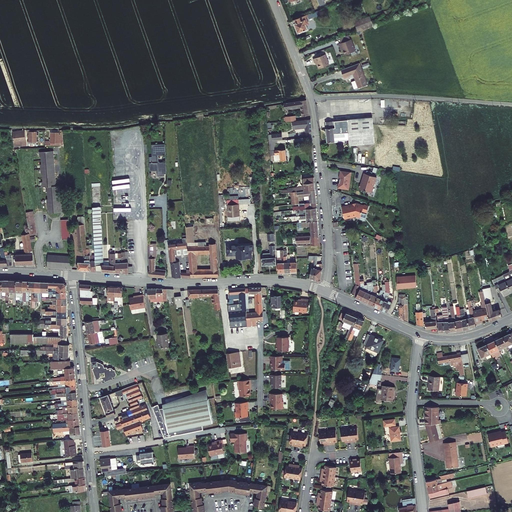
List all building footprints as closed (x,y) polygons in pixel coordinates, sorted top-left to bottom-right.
[(354,22),(358,32),(373,26),(370,16),(354,22)] [(305,18),(291,23),(296,36),(308,32),(304,22),(307,21),(305,18)] [(343,50),(345,55),(356,51),(351,39),(350,40),(349,35),(339,39),(341,43),(339,44),(341,48),(342,47),(343,50)] [(325,57),(312,61),(314,65),(316,65),(318,71),(329,67),(325,57)] [(359,65),(341,72),(344,80),(353,76),(359,90),(367,87),(359,65)] [(284,104),(285,110),(301,107),(303,116),(309,115),(306,100),(284,104)] [(324,123),(327,142),(350,140),(350,145),(374,142),(370,116),(324,123)] [(292,121),(293,129),(306,127),(306,132),(309,132),(312,131),(311,119),(296,121),(292,121)] [(46,141),(46,145),(61,145),(63,144),(63,130),(60,130),(60,132),(51,132),(51,143),(50,143),(50,141),(46,141)] [(14,140),(14,146),(20,146),(27,145),(25,131),(13,132),(14,140)] [(29,132),(29,141),(28,141),(28,145),(37,145),(37,132),(29,132)] [(274,161),(287,160),(286,149),(274,150),(274,144),(277,144),(277,140),(273,141),(269,141),(270,151),(270,155),(274,155),(274,161)] [(166,154),(165,144),(152,145),(152,157),(150,157),(150,171),(158,171),(158,176),(164,176),(164,174),(167,174),(166,162),(160,162),(159,161),(159,155),(166,154)] [(48,210),(48,214),(60,214),(58,187),(54,188),(51,152),(37,154),(37,159),(39,158),(40,166),(38,166),(39,176),(41,176),(41,184),(39,184),(39,189),(43,188),(44,194),(46,194),(47,201),(45,201),(45,210),(48,210)] [(113,190),(130,188),(129,179),(124,179),(124,177),(129,176),(128,166),(112,168),(112,173),(112,179),(113,190)] [(341,175),(339,187),(348,189),(351,172),(340,170),(340,175),(341,175)] [(361,188),(361,189),(370,192),(373,184),(374,184),(377,177),(365,173),(363,177),(364,177),(362,185),(361,185),(360,187),(361,188)] [(282,190),(283,193),(315,189),(314,177),(303,178),(304,186),(287,188),(288,189),(282,190)] [(315,189),(291,192),(293,204),(299,204),(298,197),(304,196),(309,195),(310,203),(316,202),(315,189)] [(227,205),(228,217),(240,216),(239,199),(230,200),(227,200),(227,205)] [(300,206),(285,208),(286,211),(296,210),(317,207),(316,202),(310,203),(307,203),(305,203),(305,206),(300,206)] [(351,206),(351,205),(342,206),(344,218),(348,217),(348,218),(353,217),(352,216),(356,215),(360,219),(365,221),(366,214),(362,213),(363,211),(367,212),(368,207),(364,205),(364,206),(357,204),(356,206),(354,205),(352,205),(351,206)] [(96,265),(103,265),(102,271),(116,273),(115,253),(115,247),(113,248),(113,250),(110,250),(111,253),(110,253),(110,260),(110,265),(103,264),(103,261),(100,207),(93,207),(95,255),(96,265)] [(296,210),(296,216),(317,214),(317,207),(296,210)] [(34,235),(30,212),(23,213),(28,235),(21,236),(25,253),(31,253),(29,242),(33,242),(32,237),(28,237),(28,236),(34,235)] [(78,270),(91,271),(89,245),(86,245),(84,216),(78,217),(77,221),(77,225),(79,250),(83,249),(83,255),(85,255),(85,262),(79,262),(78,270)] [(311,226),(312,236),(319,236),(318,220),(307,222),(302,222),(302,227),(311,226)] [(59,221),(60,241),(69,241),(67,221),(59,221)] [(187,237),(194,236),(193,226),(186,227),(186,225),(186,226),(187,237)] [(320,245),(319,236),(312,236),(310,236),(311,242),(311,245),(320,245)] [(169,244),(170,261),(176,261),(175,249),(187,248),(186,237),(183,238),(183,242),(169,244)] [(262,258),(263,265),(277,264),(275,241),(269,241),(270,246),(271,253),(271,257),(263,258),(262,258)] [(206,242),(198,242),(199,246),(188,246),(190,270),(191,277),(197,277),(197,270),(195,253),(206,253),(206,246),(206,242)] [(211,270),(201,270),(202,277),(219,277),(218,269),(216,243),(209,244),(210,246),(210,253),(211,270)] [(149,276),(165,278),(166,270),(163,270),(163,271),(155,271),(155,269),(155,258),(157,258),(156,244),(149,244),(149,270),(149,276)] [(227,245),(227,255),(237,254),(237,257),(240,257),(240,259),(245,259),(245,257),(252,257),(251,251),(253,250),(253,245),(237,246),(237,244),(227,245)] [(0,258),(0,265),(8,265),(6,255),(5,252),(4,247),(0,248),(0,250),(2,259),(0,258)] [(123,273),(133,274),(132,266),(129,266),(128,256),(125,256),(125,252),(121,252),(121,253),(123,273)] [(47,254),(46,266),(71,267),(70,257),(47,254)] [(31,255),(14,255),(15,265),(33,265),(31,255)] [(309,256),(309,260),(315,260),(314,266),(316,267),(317,264),(317,256),(309,256)] [(170,263),(172,276),(181,277),(181,272),(179,261),(170,263)] [(360,279),(358,263),(354,264),(356,285),(352,294),(357,296),(361,287),(360,279)] [(511,263),(508,265),(510,271),(503,274),(503,275),(505,280),(511,292),(511,263)] [(503,275),(492,280),(495,285),(505,280),(503,275)] [(415,276),(397,277),(398,288),(416,287),(415,276)] [(367,288),(366,278),(360,279),(361,287),(357,296),(356,298),(362,301),(368,288),(367,288)] [(501,289),(504,296),(511,292),(505,280),(495,285),(497,291),(501,289)] [(394,299),(389,297),(389,295),(390,293),(389,281),(388,281),(385,282),(385,284),(386,295),(380,309),(387,313),(394,299)] [(49,291),(67,291),(67,290),(66,285),(64,283),(49,282),(49,291)] [(368,288),(362,301),(368,303),(374,290),(373,286),(373,282),(367,282),(367,288),(368,288)] [(379,294),(374,306),(380,309),(386,295),(385,284),(384,284),(382,284),(383,290),(381,290),(380,293),(379,294)] [(89,286),(77,285),(79,304),(92,303),(91,292),(89,292),(89,286)] [(378,290),(377,285),(373,286),(374,290),(368,303),(374,306),(379,294),(376,293),(378,290)] [(120,288),(105,287),(105,301),(113,301),(113,306),(117,306),(117,301),(121,301),(120,288)] [(490,287),(482,289),(483,290),(483,291),(489,318),(489,321),(502,316),(500,310),(492,312),(490,302),(493,301),(490,287)] [(258,289),(247,289),(248,299),(253,299),(254,314),(245,315),(242,289),(226,290),(227,303),(225,303),(227,329),(254,327),(254,323),(260,323),(258,289)] [(215,290),(187,291),(187,300),(211,297),(213,311),(218,311),(215,290)] [(482,320),(489,318),(483,291),(480,292),(482,304),(481,304),(482,309),(473,311),(475,323),(483,321),(482,320)] [(182,300),(181,292),(178,293),(178,297),(172,298),(171,292),(146,292),(147,301),(148,301),(149,305),(165,305),(165,300),(172,300),(173,309),(180,308),(179,300),(182,300)] [(144,313),(141,296),(134,297),(134,298),(127,299),(129,311),(136,310),(136,314),(144,313)] [(399,318),(408,322),(408,296),(405,296),(399,297),(399,318)] [(278,297),(269,297),(270,310),(278,309),(278,320),(283,320),(282,309),(279,309),(278,297)] [(298,301),(291,301),(291,313),(305,313),(305,299),(298,299),(298,301)] [(468,318),(470,328),(476,326),(475,323),(473,311),(472,300),(468,301),(469,309),(471,317),(468,318)] [(449,317),(447,306),(442,307),(443,315),(443,316),(445,332),(451,332),(449,317)] [(455,321),(453,306),(450,306),(452,317),(449,317),(451,332),(457,331),(455,321)] [(426,329),(437,328),(436,312),(435,309),(433,309),(431,309),(432,321),(426,322),(426,329)] [(468,318),(466,319),(464,309),(460,309),(463,330),(470,328),(468,318)] [(354,325),(358,318),(346,313),(346,314),(342,312),(339,319),(345,321),(342,326),(349,330),(346,337),(349,338),(354,325)] [(357,336),(364,320),(358,318),(354,325),(349,338),(351,339),(354,334),(357,336)] [(101,320),(85,322),(87,337),(89,346),(101,344),(99,332),(95,333),(93,325),(101,324),(101,320)] [(46,324),(46,328),(53,328),(56,328),(56,331),(58,331),(59,332),(59,337),(48,337),(48,333),(43,332),(43,337),(33,337),(33,334),(11,334),(11,343),(51,344),(67,344),(67,324),(57,324),(46,324)] [(158,348),(169,346),(167,333),(157,335),(158,348)] [(383,340),(368,334),(363,345),(378,351),(383,340)] [(470,351),(474,360),(483,355),(485,359),(493,355),(491,352),(509,343),(505,334),(470,351)] [(288,337),(277,337),(277,344),(276,344),(276,351),(287,351),(288,349),(288,345),(289,344),(289,341),(288,341),(288,337)] [(53,357),(53,361),(69,360),(69,357),(69,350),(46,350),(46,354),(49,354),(55,354),(55,357),(53,357)] [(241,366),(239,352),(226,353),(228,368),(241,366)] [(439,354),(434,355),(436,365),(447,363),(448,368),(450,367),(451,370),(452,369),(453,374),(456,373),(457,378),(461,377),(459,365),(465,364),(463,353),(457,354),(456,352),(452,353),(453,355),(440,358),(439,354)] [(290,370),(290,361),(283,361),(283,356),(270,356),(270,360),(271,360),(271,362),(272,362),(271,370),(290,370)] [(401,359),(392,358),(391,371),(399,372),(401,359)] [(96,362),(91,363),(92,367),(93,367),(93,368),(92,369),(96,380),(98,379),(101,380),(102,383),(104,382),(105,383),(114,379),(113,378),(116,377),(117,376),(115,370),(114,371),(114,370),(110,369),(108,369),(108,368),(105,369),(104,366),(98,363),(96,363),(96,362)] [(373,374),(382,375),(382,370),(380,370),(381,365),(377,365),(373,374)] [(53,378),(54,381),(75,379),(74,367),(71,368),(65,368),(65,373),(60,374),(61,377),(53,378)] [(381,380),(382,375),(373,374),(369,383),(370,383),(377,385),(378,380),(381,380)] [(281,375),(270,375),(270,379),(272,379),(272,387),(281,387),(281,375)] [(427,377),(426,392),(437,392),(437,378),(427,377)] [(251,387),(251,379),(238,381),(239,389),(240,389),(240,396),(251,395),(250,389),(249,387),(251,387)] [(466,397),(468,384),(457,382),(455,395),(466,397)] [(137,384),(120,390),(122,396),(126,394),(131,407),(127,408),(128,411),(121,414),(123,418),(121,419),(128,440),(143,435),(140,428),(142,427),(140,420),(150,417),(137,384)] [(57,393),(77,391),(76,385),(66,386),(67,388),(52,390),(52,393),(57,393)] [(381,399),(390,400),(391,391),(393,392),(394,387),(383,385),(382,389),(378,389),(376,402),(381,403),(381,399)] [(57,393),(57,397),(61,396),(61,400),(62,400),(77,398),(77,391),(57,393)] [(158,404),(152,407),(164,438),(199,432),(198,426),(209,425),(203,391),(164,404),(164,412),(162,413),(158,404)] [(282,393),(270,393),(270,400),(271,400),(271,408),(283,408),(283,401),(282,401),(282,393)] [(107,395),(99,398),(107,418),(114,415),(107,395)] [(51,405),(51,408),(64,406),(66,406),(78,405),(77,398),(62,400),(62,403),(55,404),(55,405),(51,405)] [(236,417),(248,416),(247,409),(249,409),(248,402),(236,403),(237,411),(235,412),(236,417)] [(56,410),(57,414),(58,414),(79,412),(78,405),(66,406),(66,409),(64,410),(56,410)] [(421,426),(426,443),(435,441),(431,425),(435,425),(435,421),(431,420),(431,410),(421,410),(421,426)] [(79,418),(79,412),(58,414),(58,417),(58,420),(66,420),(79,418)] [(67,424),(53,425),(53,428),(80,426),(79,418),(66,420),(67,424)] [(391,441),(401,440),(399,426),(392,427),(391,425),(396,425),(395,419),(384,421),(384,426),(389,426),(391,441)] [(71,434),(70,434),(71,439),(74,439),(81,438),(80,426),(53,428),(54,432),(71,430),(71,434)] [(357,429),(341,431),(342,443),(347,442),(347,444),(354,443),(354,441),(359,441),(357,429)] [(103,447),(111,446),(109,430),(100,432),(103,447)] [(336,431),(319,433),(321,445),(326,445),(326,446),(333,446),(333,444),(337,443),(336,431)] [(303,436),(286,433),(285,445),(289,446),(289,448),(296,449),(297,447),(301,448),(303,436)] [(484,437),(487,449),(506,445),(503,433),(499,435),(499,433),(493,435),(494,436),(491,436),(490,435),(484,437)] [(248,434),(231,435),(231,443),(236,443),(236,454),(247,454),(246,441),(248,441),(248,434)] [(75,445),(74,439),(71,439),(64,440),(65,441),(66,456),(77,455),(76,445),(75,445)] [(226,455),(223,442),(216,443),(216,445),(209,447),(212,458),(226,455)] [(452,443),(441,444),(445,469),(457,468),(452,443)] [(195,447),(187,448),(187,449),(179,450),(180,461),(197,459),(195,447)] [(144,463),(151,462),(149,452),(143,453),(143,454),(136,455),(137,463),(144,462),(144,463)] [(400,463),(403,463),(402,452),(395,453),(395,457),(389,458),(391,473),(401,472),(400,463)] [(19,462),(33,461),(32,453),(21,454),(21,455),(19,455),(19,462)] [(105,476),(126,473),(126,468),(117,469),(116,458),(101,459),(102,471),(105,471),(105,476)] [(84,461),(66,462),(66,465),(65,465),(65,469),(71,468),(84,467),(84,461)] [(350,462),(346,462),(347,475),(358,474),(357,462),(350,463),(350,462)] [(286,468),(282,467),(280,479),(297,482),(298,470),(294,469),(294,468),(286,466),(286,468)] [(85,477),(84,467),(71,468),(72,478),(85,477)] [(332,470),(321,468),(320,473),(318,473),(317,481),(319,481),(318,487),(329,489),(332,470)] [(86,484),(85,477),(72,478),(54,480),(54,483),(70,481),(70,482),(76,481),(76,485),(86,484)] [(438,478),(439,485),(446,484),(444,477),(438,478)] [(222,490),(229,489),(231,480),(230,480),(221,481),(222,490)] [(222,490),(221,481),(214,482),(215,491),(215,492),(222,492),(222,490)] [(243,492),(244,482),(237,481),(235,490),(243,492)] [(424,483),(427,499),(439,496),(438,492),(437,492),(434,481),(424,483)] [(208,492),(215,491),(214,482),(206,483),(207,491),(208,492)] [(252,483),(244,482),(243,492),(250,493),(250,491),(252,483)] [(171,483),(155,485),(156,493),(159,493),(164,492),(171,491),(171,483)] [(206,483),(190,485),(191,492),(199,491),(204,491),(207,491),(206,483)] [(254,492),(258,492),(266,493),(267,485),(252,483),(250,491),(254,492)] [(87,491),(86,484),(76,485),(70,486),(70,492),(87,491)] [(151,486),(147,486),(149,496),(156,495),(156,493),(155,485),(154,485),(155,488),(153,488),(153,487),(151,487),(151,486)] [(149,496),(147,486),(147,488),(144,488),(144,487),(140,487),(141,498),(143,498),(149,497),(149,496)] [(141,498),(140,487),(136,488),(136,489),(133,490),(133,488),(132,488),(134,498),(134,499),(141,498)] [(466,492),(468,499),(487,494),(485,487),(466,492)] [(134,498),(132,488),(129,488),(130,490),(127,490),(128,491),(126,491),(126,489),(125,489),(126,497),(126,498),(134,498)] [(125,489),(109,491),(110,499),(118,498),(122,497),(126,497),(125,489)] [(325,511),(329,494),(318,492),(317,497),(315,497),(314,505),(316,505),(315,511),(320,511),(325,511)] [(362,494),(346,492),(344,504),(349,504),(348,506),(356,507),(356,505),(361,506),(362,494)] [(164,506),(172,505),(171,501),(173,501),(172,497),(164,498),(163,498),(163,502),(164,506)] [(194,505),(203,504),(202,501),(202,497),(200,497),(192,498),(193,502),(194,502),(194,505)] [(265,503),(265,499),(257,498),(256,498),(254,506),(263,507),(263,503),(265,503)] [(416,511),(415,498),(402,500),(403,507),(399,508),(399,511),(416,511)] [(287,511),(289,501),(281,500),(279,511),(280,511),(287,511)] [(70,511),(81,511),(80,501),(73,502),(73,506),(70,506),(70,511)] [(295,511),(297,502),(289,501),(287,511),(295,511)] [(432,511),(457,511),(456,503),(445,506),(445,510),(432,511)]
